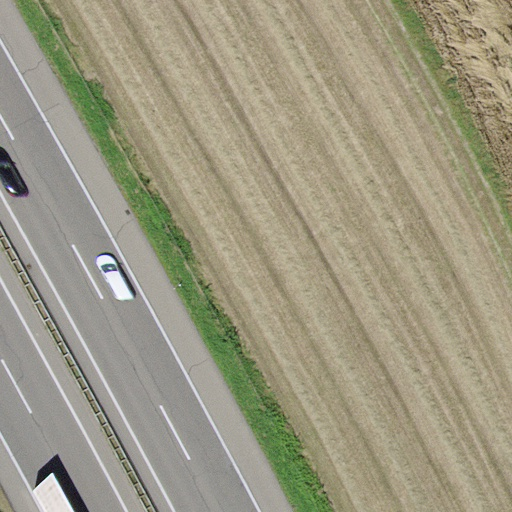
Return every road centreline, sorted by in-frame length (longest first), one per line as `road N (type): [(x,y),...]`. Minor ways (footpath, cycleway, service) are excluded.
road 1 (motorway): [(212,511),(0,122)]
road 2 (track): [(511,253),(378,0)]
road 3 (motorway): [(0,370),(79,511)]
